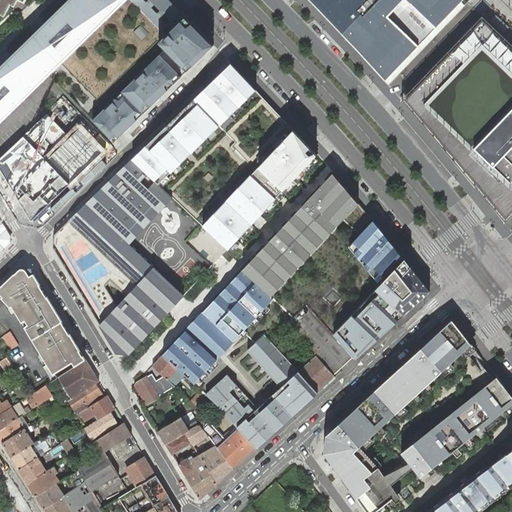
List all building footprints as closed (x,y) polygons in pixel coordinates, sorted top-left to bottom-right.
[(0,0),(0,22),(22,0),(0,0)] [(168,0),(71,0),(19,52),(45,78),(124,0),(133,0),(166,34),(158,42),(164,49),(93,119),(115,141),(213,45),(181,13),(168,0)] [(461,0),(309,0),(384,80),(461,0)] [(511,0),(502,0),(511,10),(511,0)] [(475,182),(506,218),(511,211),(511,47),(483,19),(405,100),(413,107),(427,125),(430,123),(452,145),(473,166),(473,170),(480,178),(475,182)] [(45,78),(19,52),(0,68),(0,69),(28,97),(45,78)] [(260,95),(231,64),(132,159),(174,198),(206,228),(227,249),(316,154),(304,141),(291,127),(278,114),(260,95)] [(0,69),(0,123),(28,97),(0,69)] [(52,119),(47,113),(0,156),(0,170),(18,200),(27,193),(35,201),(41,195),(51,203),(106,149),(83,123),(77,124),(67,133),(52,119)] [(54,234),(53,247),(117,353),(129,354),(186,296),(131,244),(174,198),(132,159),(54,234)] [(353,356),(355,358),(383,333),(387,330),(383,326),(388,321),(392,325),(395,322),(406,312),(404,311),(408,307),(410,309),(415,305),(423,296),(430,291),(415,272),(409,264),(407,265),(404,261),(405,260),(377,224),(350,193),(333,172),(203,312),(234,340),(243,331),(255,342),(265,333),(270,339),(287,324),(307,305),(353,356)] [(0,253),(10,243),(11,236),(3,223),(0,224),(0,253)] [(219,258),(227,249),(206,228),(203,231),(210,238),(204,244),(197,237),(190,244),(201,255),(212,265),(219,258)] [(210,238),(203,231),(197,237),(204,244),(210,238)] [(59,376),(86,359),(34,274),(31,276),(27,270),(26,269),(25,268),(24,268),(23,268),(22,268),(21,268),(20,268),(19,269),(0,286),(0,291),(4,296),(3,298),(11,307),(14,306),(57,377),(59,376)] [(353,356),(307,305),(287,324),(317,356),(335,376),(341,371),(339,369),(344,364),(353,356)] [(206,348),(217,358),(234,340),(203,312),(186,329),(206,348)] [(330,431),(327,434),(327,435),(324,452),(368,511),(372,511),(383,504),(379,500),(383,496),(387,501),(426,470),(416,457),(419,454),(429,467),(454,448),(451,444),(455,440),(459,444),(471,435),(468,430),(472,427),(476,431),(482,426),(471,413),(475,410),(485,423),(497,414),(494,410),(498,407),(501,411),(511,402),(511,396),(504,387),(500,390),(497,387),(494,390),(489,383),(491,381),(474,361),(480,356),(469,342),(452,319),(330,431)] [(387,330),(392,325),(388,321),(383,326),(387,330)] [(206,370),(217,358),(206,348),(186,329),(175,341),(190,355),(195,360),(206,370)] [(4,335),(12,348),(19,344),(10,331),(4,335)] [(255,342),(248,348),(281,385),(292,376),(295,379),(261,410),(258,407),(227,374),(206,393),(206,394),(217,405),(235,423),(237,426),(256,448),(318,392),(300,371),(270,339),(265,333),(255,342)] [(206,370),(195,360),(190,355),(175,341),(163,354),(178,368),(183,373),(185,375),(194,383),(206,370)] [(163,354),(152,365),(164,376),(167,379),(173,384),(183,373),(178,368),(163,354)] [(318,392),(335,376),(317,356),(300,371),(318,392)] [(494,374),(480,356),(474,361),(491,381),(489,383),(494,390),(497,387),(500,390),(504,387),(494,374)] [(0,361),(6,371),(13,366),(6,357),(0,360),(0,361)] [(99,381),(86,359),(59,376),(72,398),(95,383),(99,381)] [(17,384),(22,381),(13,367),(8,370),(17,384)] [(151,384),(156,380),(152,373),(147,377),(151,384)] [(174,386),(175,386),(185,375),(183,373),(173,384),(174,386)] [(167,379),(164,376),(156,380),(151,384),(147,377),(138,382),(150,402),(159,397),(158,396),(174,386),(173,384),(167,379)] [(258,407),(261,410),(295,379),(292,376),(281,385),(258,407)] [(146,405),(150,402),(138,382),(135,386),(146,405)] [(104,397),(95,383),(72,398),(69,400),(77,414),(81,412),(87,408),(90,406),(104,397)] [(52,395),(45,385),(31,395),(34,399),(37,405),(52,395)] [(27,398),(31,395),(27,389),(23,392),(27,398)] [(202,399),(206,394),(206,393),(201,390),(191,401),(196,405),(202,399)] [(212,409),(217,405),(206,394),(202,399),(212,409)] [(115,408),(107,395),(104,397),(90,406),(87,408),(81,412),(88,423),(95,418),(96,421),(98,419),(115,408)] [(0,414),(11,407),(7,400),(1,403),(0,402),(0,414)] [(24,414),(32,409),(30,406),(22,411),(18,403),(11,407),(0,414),(0,429),(18,418),(22,416),(24,414)] [(482,426),(485,423),(475,410),(471,413),(482,426)] [(53,430),(57,427),(48,412),(44,415),(44,416),(53,430)] [(96,421),(89,425),(91,428),(93,427),(98,435),(103,432),(117,423),(111,412),(96,421)] [(25,428),(28,426),(22,416),(18,418),(0,429),(0,439),(2,443),(25,428)] [(185,432),(199,424),(197,420),(188,426),(182,417),(182,416),(158,431),(166,444),(185,432)] [(251,453),(256,448),(237,426),(231,431),(232,433),(224,441),(220,437),(223,436),(222,435),(205,417),(199,424),(206,433),(216,445),(234,468),(251,453)] [(124,422),(111,431),(118,444),(132,435),(124,422)] [(231,431),(237,426),(235,423),(222,435),(223,436),(220,437),(224,441),(232,433),(231,431)] [(204,434),(206,433),(199,424),(185,432),(192,442),(193,445),(196,442),(195,440),(201,437),(204,434)] [(98,435),(93,427),(91,428),(88,430),(86,427),(85,428),(92,439),(98,435)] [(36,441),(40,439),(39,437),(35,439),(33,440),(25,428),(2,443),(11,457),(31,445),(34,442),(36,441)] [(118,444),(111,431),(94,441),(102,454),(105,452),(118,444)] [(192,442),(185,432),(166,444),(172,454),(174,453),(181,449),(192,442)] [(127,464),(143,456),(135,438),(119,446),(127,464)] [(75,453),(67,439),(61,443),(66,451),(70,456),(75,453)] [(36,454),(42,450),(36,441),(34,442),(31,445),(36,454)] [(182,451),(193,445),(192,442),(181,449),(182,451)] [(41,455),(44,454),(42,450),(36,454),(31,445),(11,457),(19,470),(38,457),(41,455)] [(217,484),(234,468),(216,445),(199,455),(217,484)] [(511,511),(511,448),(430,511),(511,511)] [(119,474),(105,452),(79,468),(86,481),(92,491),(105,483),(119,474)] [(426,470),(429,467),(419,454),(416,457),(426,470)] [(200,499),(217,484),(199,455),(194,458),(192,455),(187,458),(178,463),(200,499)] [(19,470),(27,483),(47,471),(38,457),(19,470)] [(145,458),(127,469),(137,487),(141,484),(156,475),(148,462),(145,458)] [(58,472),(54,466),(47,471),(27,483),(35,496),(55,483),(58,481),(56,477),(55,475),(58,472)] [(178,511),(156,475),(141,484),(154,506),(157,511),(178,511)] [(115,490),(125,491),(125,479),(115,478),(115,490)] [(92,491),(86,481),(71,490),(63,496),(43,509),(45,511),(104,511),(104,510),(102,507),(92,491)] [(35,496),(43,509),(63,496),(55,483),(35,496)] [(279,511),(282,509),(276,503),(266,511),(279,511)]
